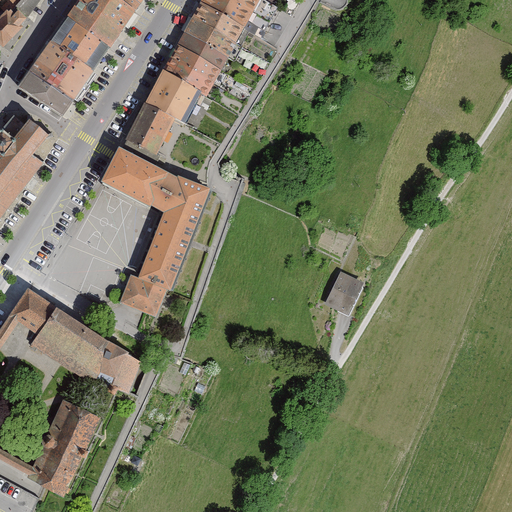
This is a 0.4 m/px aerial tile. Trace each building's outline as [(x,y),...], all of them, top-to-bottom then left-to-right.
[(9,0),(9,1),(25,18),(38,0),(9,0)] [(121,0),(81,0),(69,17),(109,46),(135,10),(121,0)] [(121,0),(135,10),(141,0),(121,0)] [(204,0),(203,2),(245,26),(259,0),(204,0)] [(6,12),(0,18),(0,42),(3,46),(21,27),(19,25),(25,18),(9,1),(2,8),(6,12)] [(203,2),(179,45),(221,69),(245,26),(203,2)] [(69,17),(53,41),(93,70),(109,46),(69,17)] [(53,41),(31,72),(72,100),(93,70),(53,41)] [(164,72),(202,92),(207,95),(221,69),(179,45),(164,72)] [(31,72),(21,87),(62,113),(72,100),(31,72)] [(164,72),(146,104),(175,118),(184,122),(202,92),(164,72)] [(146,104),(122,150),(151,165),(175,118),(146,104)] [(51,142),(18,116),(0,138),(0,222),(34,179),(43,167),(36,161),(51,142)] [(151,165),(122,150),(104,181),(150,205),(151,203),(167,211),(139,280),(132,277),(122,302),(154,315),(165,288),(170,289),(207,189),(203,188),(179,177),(178,179),(151,165)] [(368,287),(346,277),(334,304),(356,314),(368,287)] [(0,348),(19,320),(40,335),(34,344),(93,382),(101,371),(116,377),(109,391),(115,394),(118,387),(128,392),(139,363),(126,356),(127,353),(105,342),(29,290),(0,331),(0,458),(29,475),(27,478),(64,498),(83,457),(85,459),(89,452),(86,451),(102,418),(63,400),(33,467),(0,448),(0,348)]
